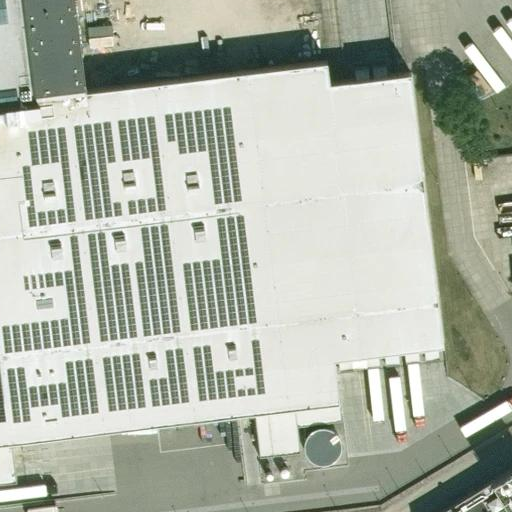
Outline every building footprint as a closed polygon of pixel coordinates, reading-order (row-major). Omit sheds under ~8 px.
[(0,0),(0,481),(16,480),(12,439),(253,409),(262,482),(304,477),(298,436),(342,430),(335,368),(439,356),(437,343),(441,343),(428,227),(416,124),(409,72),(327,82),(325,60),(86,89),(73,0),(0,0)] [(134,19),(164,13),(161,0),(131,0),(130,0),(134,19)] [(496,85),(511,73),(511,11),(471,40),(482,55),(477,59),(496,85)] [(92,30),(112,29),(112,14),(92,14),(92,30)] [(511,511),(511,468),(441,511),(511,511)]
